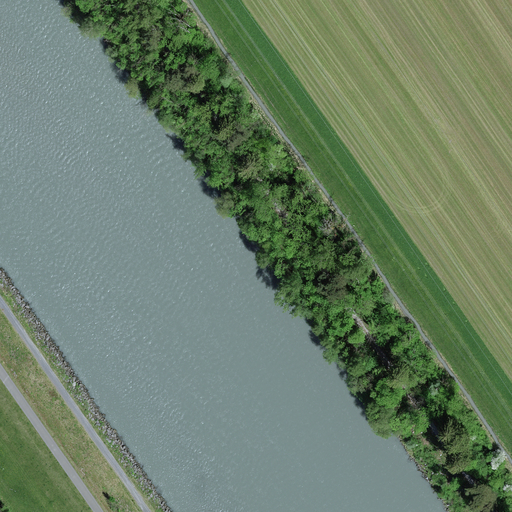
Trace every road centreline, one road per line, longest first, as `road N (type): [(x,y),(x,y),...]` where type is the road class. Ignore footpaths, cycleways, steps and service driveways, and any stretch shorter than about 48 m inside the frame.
road 1 (track): [(133,0),(490,511)]
road 2 (track): [(146,511),(0,302)]
road 3 (track): [(0,370),(98,511)]
